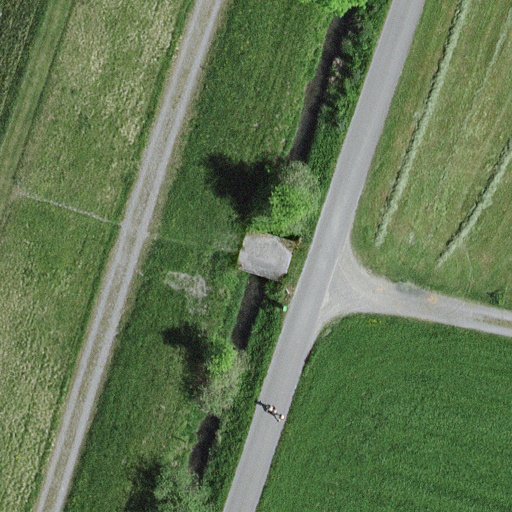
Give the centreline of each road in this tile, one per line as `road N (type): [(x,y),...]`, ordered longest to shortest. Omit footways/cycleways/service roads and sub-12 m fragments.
road 1 (track): [(45,511),(212,0)]
road 2 (track): [(415,0),(331,270)]
road 3 (track): [(331,270),(250,511)]
road 4 (track): [(331,270),(511,316)]
